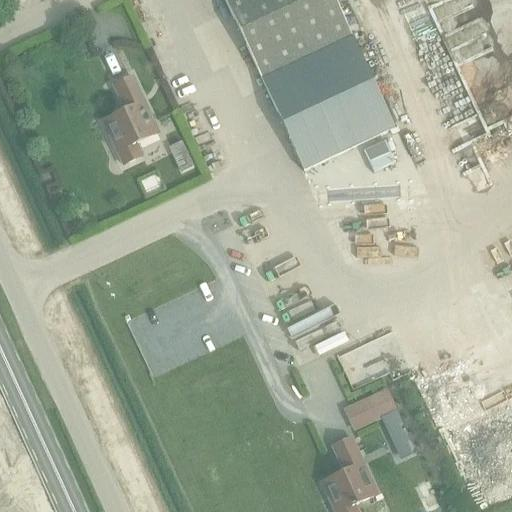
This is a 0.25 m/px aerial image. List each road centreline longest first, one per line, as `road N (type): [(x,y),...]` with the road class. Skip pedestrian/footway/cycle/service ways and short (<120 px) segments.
road 1 (unclassified): [(115,511),(0,259)]
road 2 (primary): [(73,511),(0,358)]
